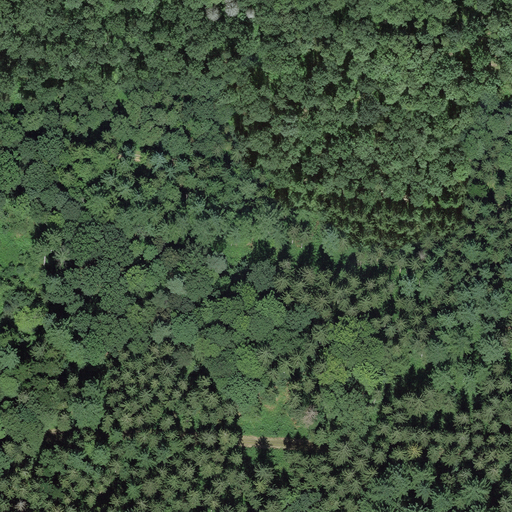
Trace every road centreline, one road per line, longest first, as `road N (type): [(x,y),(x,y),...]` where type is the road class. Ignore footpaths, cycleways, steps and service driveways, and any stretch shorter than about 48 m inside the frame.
road 1 (track): [(0,141),(511,213)]
road 2 (track): [(0,437),(46,430),(356,433),(511,443)]
